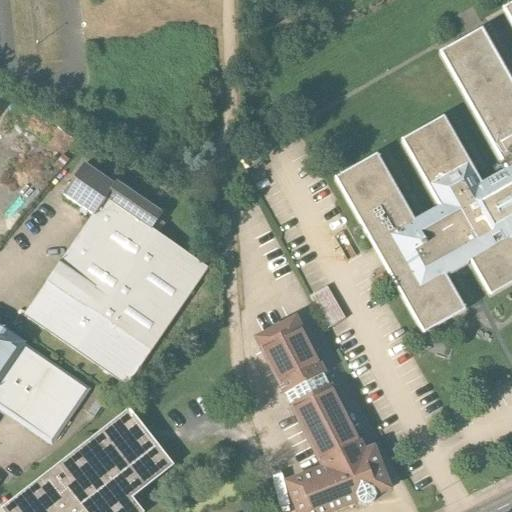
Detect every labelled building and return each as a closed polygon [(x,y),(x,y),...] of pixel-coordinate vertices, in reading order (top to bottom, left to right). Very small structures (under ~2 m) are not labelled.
[(511,11),(507,14),(511,23),(511,84),(493,51),(482,32),(441,56),(509,173),(483,188),(443,120),(402,144),(441,211),(417,225),(377,156),(335,180),(379,257),(426,337),(466,314),(446,281),(471,266),(491,300),(511,288),(511,11)] [(95,220),(107,202),(155,233),(165,218),(87,167),(65,200),(95,220)] [(155,233),(107,202),(95,220),(29,321),(131,387),(209,269),(155,233)] [(307,297),(324,328),(344,318),(327,286),(307,297)] [(296,321),(257,340),(323,470),(286,486),(296,511),(337,511),(357,505),(358,507),(363,509),(373,505),(375,500),(374,498),(389,492),(373,452),(363,455),(296,321)] [(0,334),(0,410),(52,444),(87,392),(0,334)] [(133,418),(8,511),(135,511),(128,502),(172,470),(133,418)]
